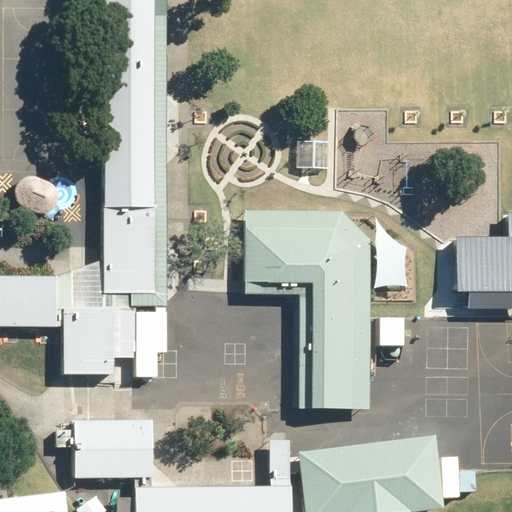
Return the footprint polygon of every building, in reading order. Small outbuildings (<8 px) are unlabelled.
[(98,0),(97,291),(101,291),(126,291),(148,292),(148,0),(98,0)] [(306,283),(305,409),(363,410),(365,240),(337,211),(239,210),(238,282),(306,283)] [(402,248),(374,223),(372,289),(401,289),(402,248)] [(500,262),(473,261),(472,293),(499,294),(500,262)] [(0,326),(51,326),(51,276),(0,276),(0,326)] [(108,374),(107,308),(57,308),(57,374),(108,374)] [(146,419),(68,421),(69,478),(147,477),(146,419)] [(301,452),(307,511),(402,511),(442,508),(435,439),(301,452)] [(285,511),(285,486),(130,487),(129,511),(285,511)] [(91,494),(73,511),(102,511),(105,510),(91,494)]
